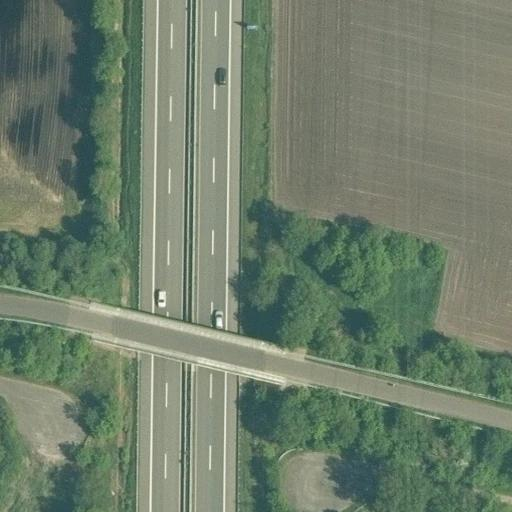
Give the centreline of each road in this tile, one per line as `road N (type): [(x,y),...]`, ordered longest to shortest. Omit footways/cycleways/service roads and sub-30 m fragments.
road 1 (motorway): [(210,511),(218,0)]
road 2 (motorway): [(173,0),(166,511)]
road 3 (unclassified): [(0,310),(281,374)]
road 4 (unclassified): [(511,428),(281,374)]
